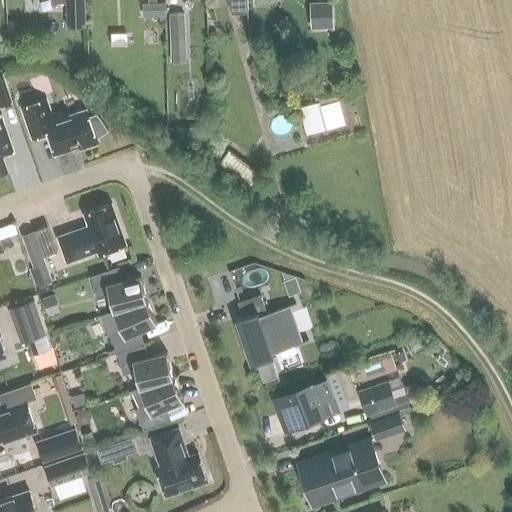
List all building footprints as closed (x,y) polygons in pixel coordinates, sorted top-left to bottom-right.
[(76,26),(84,25),(83,0),(50,0),(50,2),(65,2),(66,26),(76,26)] [(142,17),(165,16),(164,3),(156,4),(156,0),(146,0),(147,4),(141,4),(142,17)] [(227,0),(232,14),(245,14),(244,0),(227,0)] [(333,28),(333,3),(311,3),(311,28),(333,28)] [(186,62),(184,13),(169,14),(171,63),(186,62)] [(0,105),(12,101),(3,73),(0,74),(0,105)] [(79,146),(80,150),(97,144),(96,139),(108,131),(96,113),(88,116),(86,109),(62,117),(60,112),(51,115),(46,99),(20,108),(31,139),(48,133),(55,154),(79,146)] [(318,101),(305,104),(312,130),(344,121),(338,99),(319,103),(318,101)] [(2,156),(13,152),(0,114),(0,173),(7,171),(2,156)] [(204,152),(204,139),(192,139),(192,152),(204,152)] [(260,172),(228,149),(218,162),(250,186),(260,172)] [(111,203),(83,213),(88,227),(73,232),(73,231),(57,237),(66,263),(97,252),(98,254),(126,244),(111,203)] [(45,263),(40,247),(27,252),(32,268),(45,263)] [(110,292),(116,309),(146,300),(140,275),(121,279),(117,266),(90,276),(98,296),(110,292)] [(60,312),(54,294),(41,299),(47,316),(60,312)] [(236,320),(237,320),(252,363),(251,363),(251,365),(256,363),(262,382),(278,377),(270,354),(308,341),(307,340),(299,342),(287,307),(295,304),(295,303),(266,313),(260,294),(237,302),(242,317),(236,319),(236,320)] [(46,334),(34,299),(8,308),(20,343),(46,334)] [(156,323),(146,300),(116,309),(99,316),(108,331),(117,353),(144,344),(138,332),(156,323)] [(147,357),(144,344),(117,353),(122,373),(139,371),(142,387),(173,377),(166,352),(147,357)] [(312,420),(337,411),(349,406),(337,375),(274,399),(285,430),(312,420)] [(173,377),(142,387),(142,388),(132,390),(132,391),(134,391),(140,408),(135,409),(143,430),(170,420),(165,408),(183,400),(173,377)] [(357,392),(366,416),(377,413),(379,418),(412,406),(407,391),(393,396),(388,381),(357,392)] [(3,442),(36,431),(26,403),(36,399),(31,384),(0,394),(0,404),(2,409),(0,409),(0,440),(2,439),(3,442)] [(87,405),(84,393),(70,396),(74,408),(87,405)] [(405,430),(399,411),(368,422),(375,440),(405,430)] [(82,448),(75,427),(36,441),(43,461),(82,448)] [(165,496),(207,482),(197,453),(188,456),(178,428),(150,438),(159,466),(156,467),(165,496)] [(121,440),(126,453),(137,449),(132,436),(121,440)] [(298,463),(312,505),(384,480),(370,439),(298,463)] [(107,446),(97,449),(101,462),(112,459),(107,446)] [(91,473),(84,452),(44,466),(51,487),(91,473)] [(35,511),(28,490),(0,499),(0,511),(35,511)]
